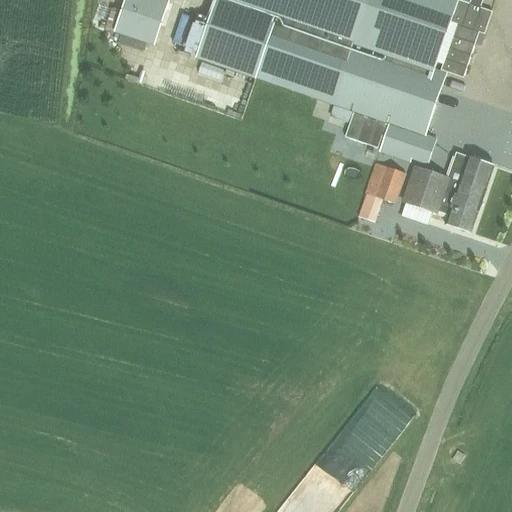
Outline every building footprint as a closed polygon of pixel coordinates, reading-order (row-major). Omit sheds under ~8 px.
[(168,5),(151,0),(125,0),(115,31),(154,45),(168,5)] [(158,0),(218,18),(223,0),(158,0)] [(433,70),(457,0),(368,0),(357,31),(279,4),(253,78),(390,125),(381,152),(410,162),(415,149),(431,154),(436,140),(425,136),(446,74),(433,70)] [(484,0),(471,0),(470,5),(459,1),(451,23),(457,25),(443,66),(441,71),(463,79),(475,44),(479,33),(484,35),(492,13),(481,9),(484,0)] [(238,18),(228,52),(242,56),(239,67),(253,71),(261,44),(252,41),(250,50),(242,48),(250,22),(238,18)] [(443,87),(439,109),(465,114),(469,93),(443,87)] [(385,125),(353,114),(345,138),(377,149),(385,125)] [(472,234),(495,168),(456,155),(448,179),(416,168),(404,202),(438,214),(439,211),(449,215),(445,224),(472,234)] [(396,206),(408,174),(375,164),(364,195),(396,206)]
